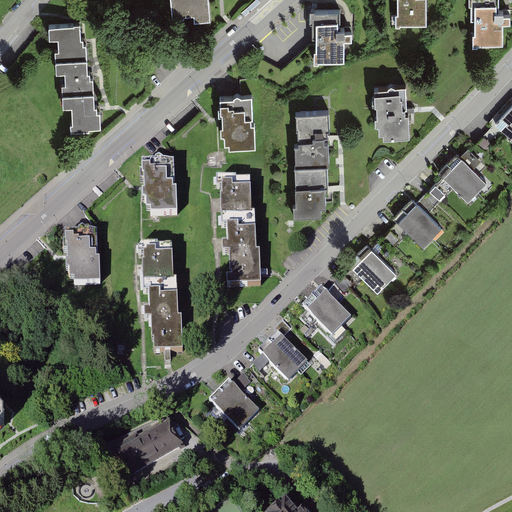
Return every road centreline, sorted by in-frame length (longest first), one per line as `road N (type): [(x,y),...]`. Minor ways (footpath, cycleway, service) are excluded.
road 1 (residential): [(0,477),(36,450),(147,401),(237,347),(511,66)]
road 2 (residential): [(285,0),(0,251)]
road 3 (residential): [(318,511),(277,475),(241,468),(190,437)]
